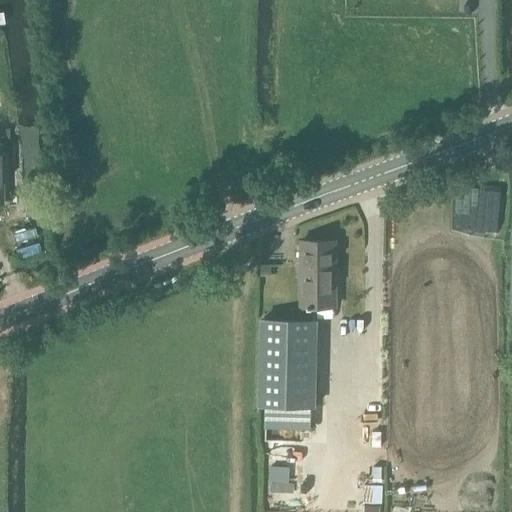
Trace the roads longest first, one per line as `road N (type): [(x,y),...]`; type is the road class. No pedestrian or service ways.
road 1 (tertiary): [(0,320),(511,125)]
road 2 (track): [(238,374),(245,258),(201,50)]
road 3 (track): [(222,157),(308,115),(329,48),(328,0)]
